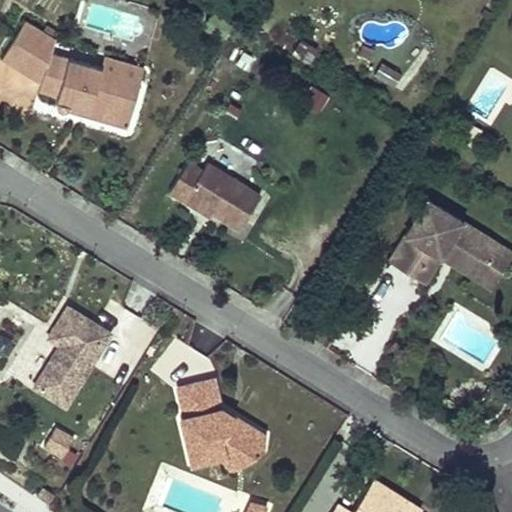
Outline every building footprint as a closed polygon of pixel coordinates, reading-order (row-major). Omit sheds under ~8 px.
[(25,24),(0,61),(0,66),(35,89),(36,94),(51,99),(49,103),(51,107),(56,113),(60,114),(65,112),(68,109),(84,114),(82,120),(122,132),(135,91),(99,79),(100,71),(51,56),(53,42),(48,41),(53,32),(46,28),(42,35),(25,24)] [(309,62),(316,48),(299,39),(292,53),(309,62)] [(378,60),(372,78),(395,86),(401,68),(378,60)] [(299,102),(317,113),(328,96),(310,85),(299,102)] [(184,166),(166,197),(181,205),(185,200),(209,216),(236,234),(258,201),(206,169),(200,174),(184,166)] [(185,200),(181,205),(205,221),(209,216),(185,200)] [(495,249),(422,204),(386,266),(414,283),(428,258),(438,264),(444,254),(475,274),(468,283),(487,295),(509,257),(495,249)] [(475,274),(444,254),(438,264),(468,283),(475,274)] [(428,258),(414,283),(424,289),(438,264),(428,258)] [(108,339),(64,312),(45,344),(57,351),(32,393),(64,412),(108,339)] [(220,421),(211,382),(175,391),(182,420),(178,421),(189,467),(222,459),(232,456),(234,452),(249,462),(261,453),(263,438),(232,419),(228,426),(220,421)] [(232,419),(218,411),(220,421),(228,426),(232,419)] [(40,449),(62,460),(75,434),(53,423),(40,449)] [(232,474),(249,462),(234,452),(232,456),(222,459),(224,469),(232,474)] [(412,511),(414,510),(375,484),(356,511),(340,511),(338,510),(336,511),(412,511)] [(42,486),(36,495),(50,504),(56,494),(42,486)] [(263,511),(265,504),(245,499),(241,511),(263,511)]
